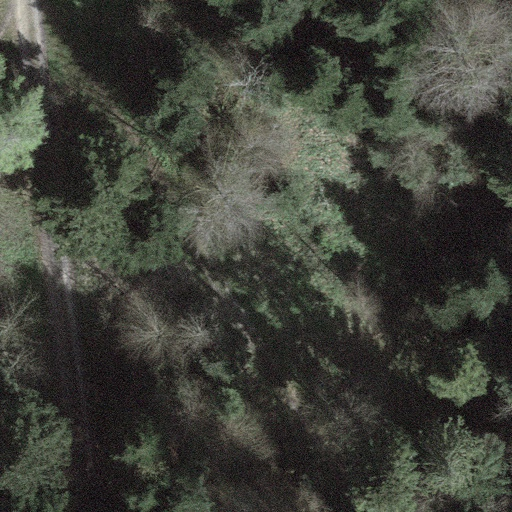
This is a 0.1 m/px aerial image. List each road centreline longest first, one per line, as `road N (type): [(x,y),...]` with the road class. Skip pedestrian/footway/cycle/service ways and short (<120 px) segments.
road 1 (track): [(360,511),(232,289),(37,52)]
road 2 (track): [(32,0),(87,511)]
